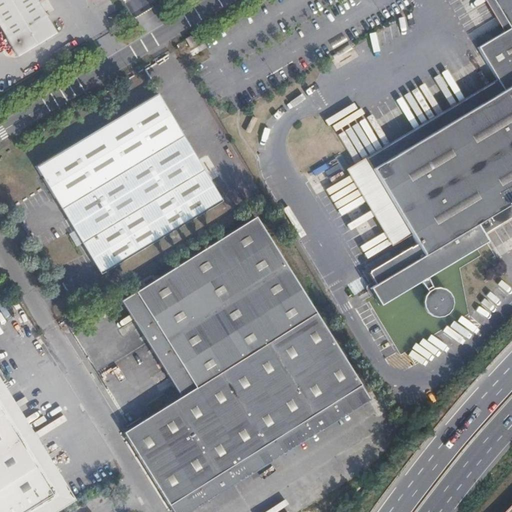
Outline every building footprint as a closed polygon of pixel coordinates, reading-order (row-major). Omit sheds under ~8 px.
[(0,0),(0,29),(16,56),(29,48),(43,40),(56,33),(35,0),(0,0)] [(511,201),(511,0),(485,0),(503,30),(472,50),(491,82),(498,94),(371,169),(376,177),(371,180),(401,230),(406,227),(416,243),(368,273),(374,285),(368,288),(370,290),(372,295),(379,306),(420,281),(427,277),(486,241),(482,234),(476,223),(511,201)] [(193,35),(185,40),(190,47),(198,42),(193,35)] [(43,40),(29,48),(32,53),(45,44),(43,40)] [(498,94),(491,82),(365,157),(371,169),(498,94)] [(98,261),(105,271),(222,200),(209,179),(204,182),(199,173),(204,170),(189,146),(184,149),(172,128),(176,125),(157,94),(35,166),(54,199),(59,196),(71,217),(67,220),(93,264),(98,261)] [(184,149),(189,146),(176,125),(172,128),(184,149)] [(204,182),(209,179),(204,170),(199,173),(204,182)] [(54,199),(67,220),(71,217),(59,196),(54,199)] [(482,234),(511,215),(511,201),(476,223),(482,234)] [(367,205),(351,212),(371,255),(387,247),(367,205)] [(184,395),(125,432),(122,433),(171,511),(179,511),(366,395),(255,217),(123,299),(180,389),(184,395)] [(100,274),(105,271),(98,261),(93,264),(100,274)] [(432,288),(427,277),(420,281),(427,291),(424,294),(422,300),(422,305),(424,310),(428,314),(433,317),(439,317),(445,315),(450,310),(452,306),(452,300),(449,293),(444,289),(438,287),(432,288)] [(12,313),(0,294),(0,314),(2,318),(12,313)] [(180,389),(123,299),(120,301),(177,391),(180,389)] [(0,511),(52,511),(69,502),(61,488),(63,486),(60,480),(57,477),(56,475),(53,477),(21,424),(19,422),(0,390),(0,383),(4,381),(2,377),(1,375),(0,373),(0,511)]
